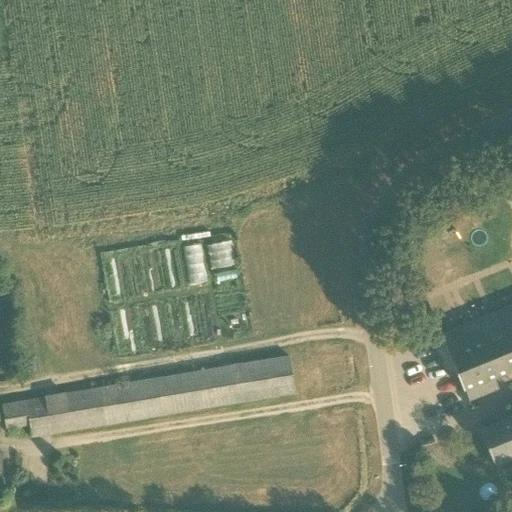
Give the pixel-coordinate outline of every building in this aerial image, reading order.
[(211,243),(212,264),(234,263),(233,242),(211,243)] [(511,369),(511,306),(440,336),(440,337),(441,336),(449,355),(463,390),(465,389),(494,377),(511,369)] [(22,314),(23,356),(38,355),(37,313),(22,314)] [(289,357),(2,406),(6,428),(29,424),(31,437),(294,392),(289,357)] [(511,419),(483,431),(481,432),(494,464),(511,456),(511,419)]
